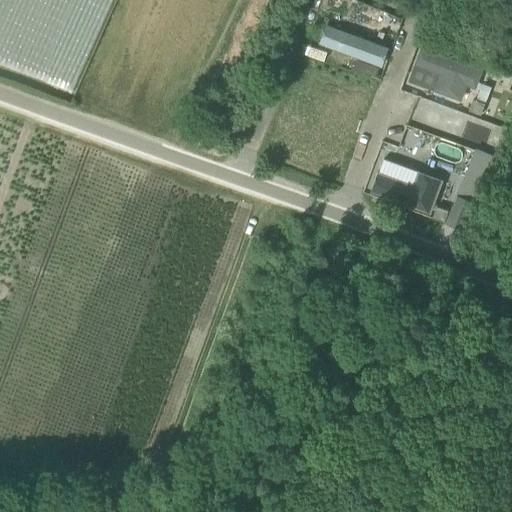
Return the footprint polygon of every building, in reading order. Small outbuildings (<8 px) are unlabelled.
[(355,0),(322,0),(297,58),(377,87),(395,38),(397,39),(404,20),(355,0)] [(479,69),(422,50),(414,75),(470,94),(479,69)] [(481,115),(485,104),(473,100),(469,111),(481,115)] [(476,197),(495,155),(476,147),(458,189),(476,197)] [(444,172),(392,156),(382,189),(434,205),(444,172)] [(456,194),(446,222),(461,227),(471,200),(456,194)] [(432,218),(444,222),(448,211),(436,207),(432,218)]
